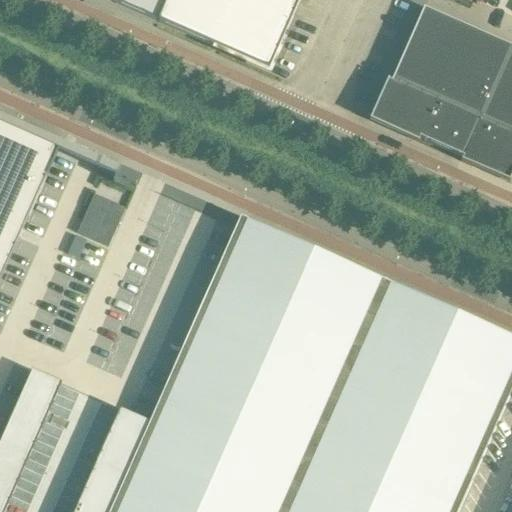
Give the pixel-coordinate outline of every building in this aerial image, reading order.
[(105,0),(157,23),(167,0),(105,0)] [(167,0),(157,23),(268,72),(300,0),(167,0)] [(386,94),(375,120),(462,159),(460,163),(461,163),(511,49),(423,10),(391,83),(387,81),(382,92),(386,94)] [(511,48),(511,49),(461,163),(471,168),(473,163),(508,179),(511,168),(511,48)] [(0,282),(57,154),(114,179),(112,184),(114,185),(117,178),(58,151),(0,125),(0,282)] [(511,340),(240,220),(110,511),(458,511),(511,390),(511,340)] [(53,403),(61,385),(32,372),(24,390),(53,403)] [(45,422),(53,403),(24,390),(16,409),(45,422)] [(37,441),(45,422),(16,409),(8,428),(37,441)] [(141,442),(149,424),(120,411),(111,429),(141,442)] [(0,446),(28,459),(37,441),(8,428),(0,444),(0,446)] [(132,461),(141,442),(111,429),(103,448),(132,461)] [(0,469),(20,478),(28,459),(0,446),(0,469)] [(124,480),(132,461),(103,448),(95,467),(124,480)] [(116,498),(124,480),(95,467),(87,485),(116,498)] [(0,491),(12,497),(20,478),(0,469),(0,491)] [(96,511),(109,511),(116,498),(87,485),(78,504),(96,511)] [(0,511),(4,511),(12,497),(0,491),(0,511)]
